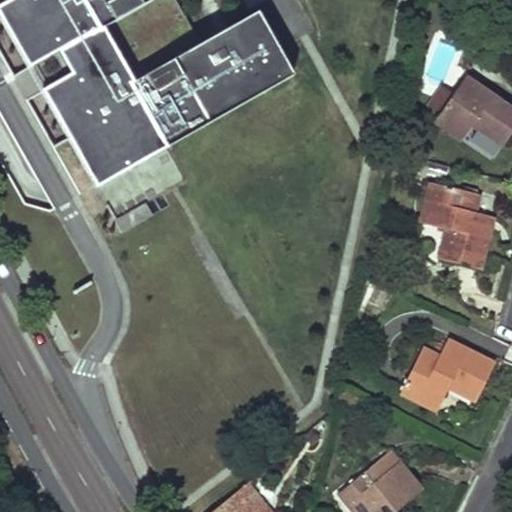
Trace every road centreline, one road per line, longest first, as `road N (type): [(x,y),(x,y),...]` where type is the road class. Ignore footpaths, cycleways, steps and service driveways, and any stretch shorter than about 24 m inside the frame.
road 1 (primary): [(150,511),(0,274)]
road 2 (primary): [(0,382),(76,511)]
